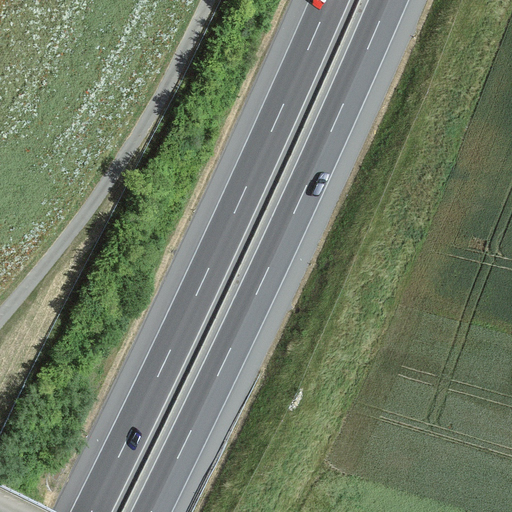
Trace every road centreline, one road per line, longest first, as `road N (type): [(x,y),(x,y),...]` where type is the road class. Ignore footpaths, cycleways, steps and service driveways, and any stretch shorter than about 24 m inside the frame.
road 1 (motorway): [(150,511),(388,0)]
road 2 (motorway): [(329,0),(91,511)]
road 3 (track): [(0,322),(142,127),(208,0)]
